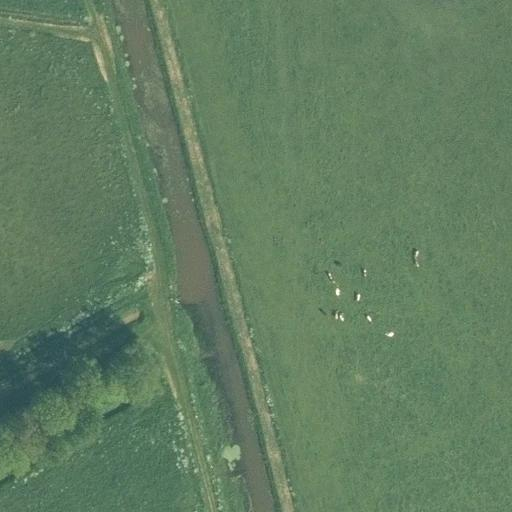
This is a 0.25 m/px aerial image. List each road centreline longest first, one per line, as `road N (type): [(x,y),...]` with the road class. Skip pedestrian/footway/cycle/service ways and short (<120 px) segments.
road 1 (track): [(215,511),(159,291),(165,268),(99,32)]
road 2 (track): [(159,291),(0,379)]
